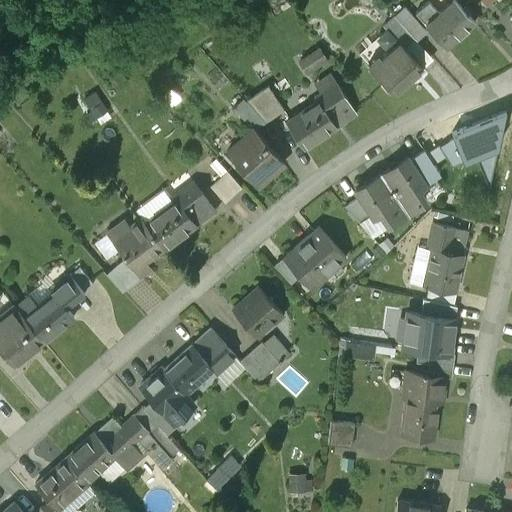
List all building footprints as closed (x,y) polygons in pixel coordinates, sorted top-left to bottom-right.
[(415,14),(447,48),(475,22),(453,0),(451,0),(438,12),(428,2),(415,14)] [(425,29),(407,9),(398,17),(415,35),(416,37),(425,29)] [(398,17),(394,13),(382,24),(398,41),(399,40),(404,45),(415,35),(398,17)] [(373,65),(398,92),(425,68),(404,45),(399,40),(398,41),(393,46),(394,47),(373,65)] [(315,47),(296,57),(302,69),(321,58),(315,47)] [(287,120),(303,146),(356,112),(337,82),(315,96),(317,99),(287,120)] [(285,108),(271,90),(268,86),(246,100),(264,121),(285,108)] [(92,122),(106,115),(94,89),(79,96),(92,122)] [(246,100),(244,98),(234,107),(253,128),(254,128),(254,127),(256,130),(265,122),(264,121),(246,100)] [(227,152),(259,187),(286,163),(256,130),(254,127),(254,128),(253,128),(227,152)] [(425,151),(410,160),(408,156),(381,174),(383,177),(384,177),(407,212),(424,201),(416,189),(440,173),(425,151)] [(381,174),(356,190),(359,196),(363,202),(373,217),(382,211),(390,223),(407,212),(384,177),(383,177),(381,174)] [(175,201),(146,223),(164,248),(214,211),(193,182),(173,198),(175,201)] [(363,202),(359,196),(345,206),(361,224),(373,217),(363,202)] [(146,223),(142,217),(130,226),(125,219),(108,232),(123,252),(122,253),(125,257),(135,270),(137,269),(165,249),(164,248),(146,223)] [(469,230),(433,223),(428,247),(432,248),(424,284),(430,286),(454,291),(469,230)] [(300,275),(311,288),(345,257),(319,228),(284,258),(300,275)] [(125,257),(106,274),(122,292),(143,277),(137,269),(135,270),(125,257)] [(284,258),(275,266),(291,283),(300,275),(284,258)] [(93,285),(80,267),(70,274),(84,292),(93,285)] [(16,307),(44,341),(74,317),(65,307),(84,292),(70,274),(50,290),(53,294),(38,306),(30,296),(16,307)] [(454,291),(430,286),(427,299),(454,305),(457,292),(454,291)] [(258,337),(283,315),(258,287),(233,309),(258,337)] [(427,299),(423,298),(421,313),(455,318),(456,306),(454,305),(427,299)] [(14,304),(0,315),(0,348),(14,365),(44,341),(16,307),(14,304)] [(407,318),(401,317),(398,339),(404,340),(403,347),(451,353),(455,318),(421,313),(408,312),(407,318)] [(235,355),(220,338),(202,354),(214,368),(213,369),(216,372),(235,355)] [(165,370),(186,393),(213,369),(214,368),(202,354),(193,344),(165,370)] [(186,393),(165,370),(162,367),(140,386),(153,401),(173,424),(174,423),(196,404),(186,393)] [(447,376),(404,371),(401,396),(406,397),(401,435),(432,439),(438,398),(444,393),(447,376)] [(173,424),(153,401),(143,409),(167,435),(177,427),(174,423),(173,424)] [(180,450),(167,435),(143,409),(142,407),(134,415),(171,457),(180,450)] [(121,426),(113,416),(95,432),(115,456),(114,456),(126,469),(148,450),(164,468),(174,460),(171,457),(134,415),(121,426)] [(354,423),(331,421),(329,444),(351,447),(354,423)] [(95,432),(66,457),(87,481),(114,456),(115,456),(95,432)] [(87,481),(66,457),(36,484),(50,500),(59,510),(60,509),(89,483),(87,481)] [(398,499),(395,511),(440,511),(441,505),(398,499)] [(62,511),(60,509),(59,510),(50,500),(42,507),(46,511),(62,511)] [(23,511),(14,502),(3,511),(23,511)]
